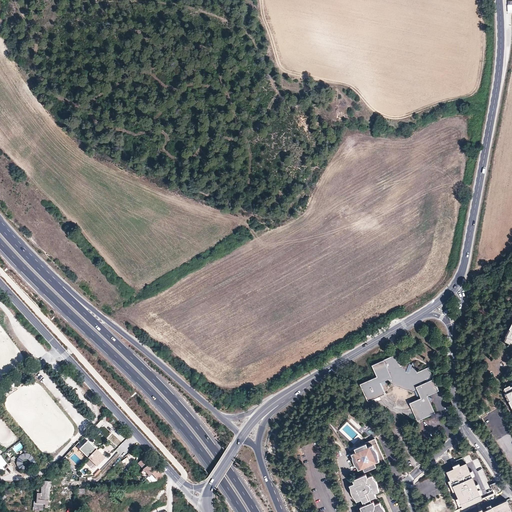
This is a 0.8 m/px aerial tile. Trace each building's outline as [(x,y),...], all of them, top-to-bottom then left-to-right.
[(385,394),(381,385),(380,383),(389,379),(390,381),(391,384),(413,392),(415,391),(417,390),(421,398),(419,399),(410,403),(418,421),(435,413),(427,396),(439,390),(429,367),(417,373),(413,363),(412,364),(410,363),(410,361),(400,366),(395,355),(372,365),(377,377),(360,385),(368,402),(385,394)] [(365,444),(355,448),(356,452),(352,454),(353,456),(353,457),(353,459),(353,460),(354,461),(354,462),(354,463),(355,464),(356,465),(358,467),(358,468),(359,470),(363,467),(365,471),(376,466),(376,467),(386,463),(375,438),(365,443),(365,444)] [(105,457),(87,440),(79,449),(96,466),(105,457)] [(16,453),(23,447),(20,442),(12,448),(16,453)] [(19,470),(35,465),(31,451),(15,456),(19,470)] [(473,464),(479,462),(476,454),(470,456),(473,464)] [(145,456),(143,458),(138,462),(143,468),(148,474),(149,475),(153,472),(156,476),(160,473),(159,471),(155,467),(145,456)] [(450,471),(446,472),(450,481),(448,482),(459,510),(484,500),(472,470),(469,472),(465,463),(460,465),(459,464),(453,466),(453,469),(450,471)] [(60,470),(57,466),(52,473),(54,475),(60,470)] [(71,470),(67,466),(62,472),(66,476),(71,470)] [(148,474),(143,468),(140,471),(145,477),(148,474)] [(363,503),(365,502),(371,499),(376,497),(374,493),(379,491),(378,488),(378,486),(378,485),(377,483),(376,482),(376,481),(375,479),(374,478),(373,477),(372,475),(367,477),(366,474),(353,480),(354,483),(349,485),(351,488),(350,489),(351,489),(351,491),(351,492),(351,493),(352,495),(353,496),(354,497),(355,498),(357,501),(361,499),(363,503)] [(48,481),(44,481),(41,487),(41,491),(37,490),(36,501),(36,503),(48,504),(48,500),(46,500),(47,489),(49,481),(48,481)] [(47,511),(48,504),(36,503),(36,501),(34,501),(33,510),(47,511)] [(373,501),(372,502),(366,504),(360,507),(362,510),(358,511),(385,511),(385,510),(384,509),(383,507),(381,505),(380,502),(375,505),(373,501)] [(507,502),(484,511),(511,511),(507,502)]
